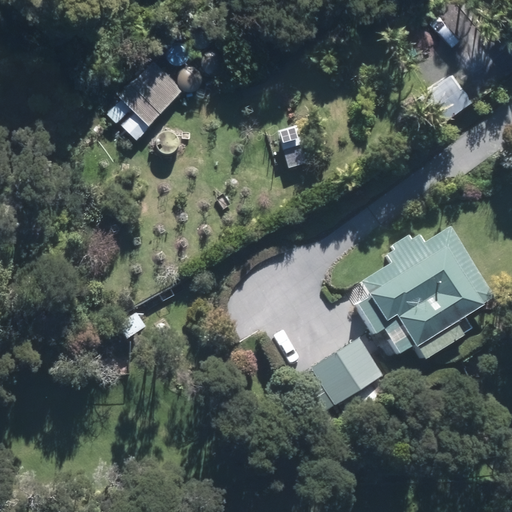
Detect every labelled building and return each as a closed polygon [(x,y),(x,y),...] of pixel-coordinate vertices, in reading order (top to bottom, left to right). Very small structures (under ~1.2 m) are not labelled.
[(511,0),(500,0),(511,13),(511,0)] [(180,62),(169,74),(151,58),(133,80),(130,77),(116,94),(125,102),(118,110),(132,121),(139,114),(149,122),(177,89),(180,92),(195,74),(180,62)] [(317,97),(327,91),(322,81),(311,87),(317,97)] [(445,100),(434,107),(443,121),(453,113),(445,100)] [(296,126),(276,132),(287,169),(307,163),(296,126)] [(485,297),(443,227),(417,243),(413,235),(404,240),(402,235),(384,245),(398,243),(379,254),(384,262),(352,282),(359,294),(358,294),(359,296),(347,303),(365,334),(373,329),(389,356),(405,346),(413,359),(453,335),(445,322),(485,297)] [(140,326),(132,312),(110,325),(119,339),(140,326)] [(375,375),(352,337),(303,367),(326,405),(375,375)]
